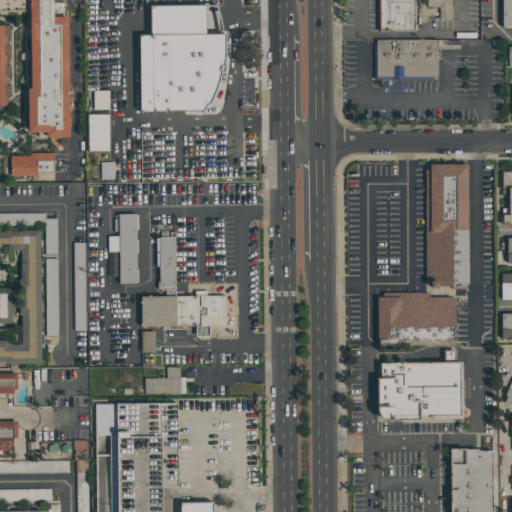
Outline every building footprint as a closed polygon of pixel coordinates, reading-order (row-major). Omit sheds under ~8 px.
[(51,0),(51,17),(68,17),(69,138),(45,138),(45,132),(26,132),(26,89),(28,89),(27,0),(51,0)] [(414,0),(414,32),(377,32),(377,0),(414,0)] [(449,0),(449,5),(451,5),(451,19),(437,19),(437,8),(425,8),(425,0),(449,0)] [(511,0),(511,28),(501,28),(500,0),(511,0)] [(139,35),(150,35),(150,6),(217,5),(220,20),(222,27),(222,34),(224,34),(225,42),(225,50),(224,58),(223,65),(225,65),(224,72),(221,72),(215,91),(209,106),(205,106),(202,111),(140,112),(139,35)] [(0,26),(8,26),(8,37),(5,37),(5,46),(9,46),(9,57),(5,57),(5,66),(9,66),(9,76),(5,76),(5,86),(9,86),(9,96),(6,96),(6,107),(0,107),(0,26)] [(372,40),(443,40),(443,45),(436,45),(436,80),(372,80),(372,40)] [(86,115),(107,115),(108,152),(86,152),(86,115)] [(8,157),(27,156),(27,154),(52,153),(53,173),(36,174),(36,176),(9,177),(8,157)] [(427,164),(466,164),(467,282),(450,282),(450,286),(436,287),(436,288),(428,288),(428,281),(424,281),(423,170),(427,170),(427,164)] [(511,172),(511,224),(500,224),(500,215),(506,215),(506,187),(501,187),(500,173),(511,172)] [(0,213),(43,213),(43,220),(43,226),(0,226),(0,213)] [(117,215),(136,214),(136,285),(118,285),(117,215)] [(43,220),(55,219),(56,254),(44,255),(43,226),(43,220)] [(0,231),(38,231),(39,365),(0,365),(0,342),(6,342),(6,346),(21,345),(20,315),(18,315),(18,280),(20,280),(19,250),(5,250),(5,254),(0,254),(0,231)] [(154,238),(173,238),(174,290),(156,290),(156,267),(155,267),(155,252),(154,252),(154,238)] [(72,244),(83,244),(84,332),(73,332),(72,244)] [(44,260),(56,259),(57,335),(45,335),(44,260)] [(511,300),(500,300),(500,274),(511,274),(511,300)] [(0,288),(11,288),(11,324),(0,324),(0,288)] [(375,342),(375,297),(379,297),(379,293),(428,293),(428,297),(453,297),(453,342),(375,342)] [(139,297),(223,296),(224,327),(139,328),(139,297)] [(511,338),(499,339),(499,314),(511,313),(511,338)] [(139,332),(153,332),(153,353),(139,353),(139,332)] [(460,423),(390,423),(387,423),(384,422),(381,421),(378,419),(376,417),(375,415),(374,413),(373,411),(373,409),(373,406),(376,406),(376,400),(374,400),(373,377),(378,377),(377,363),(462,362),(462,388),(459,388),(460,423)] [(143,379),(165,379),(165,368),(179,368),(179,378),(183,378),(183,394),(143,394),(143,379)] [(0,374),(15,374),(15,390),(12,390),(12,394),(0,394),(0,374)] [(511,409),(500,403),(511,378),(511,409)] [(93,511),(93,404),(176,403),(177,488),(161,488),(161,511),(177,511),(177,503),(211,502),(211,511),(93,511)] [(0,422),(15,422),(16,439),(12,439),(12,450),(0,450),(0,422)] [(447,511),(447,450),(491,449),(491,511),(447,511)] [(74,511),(74,461),(86,460),(86,511),(74,511)] [(0,462),(67,461),(68,473),(0,474),(0,462)] [(0,489),(49,489),(49,501),(0,502),(0,489)]
